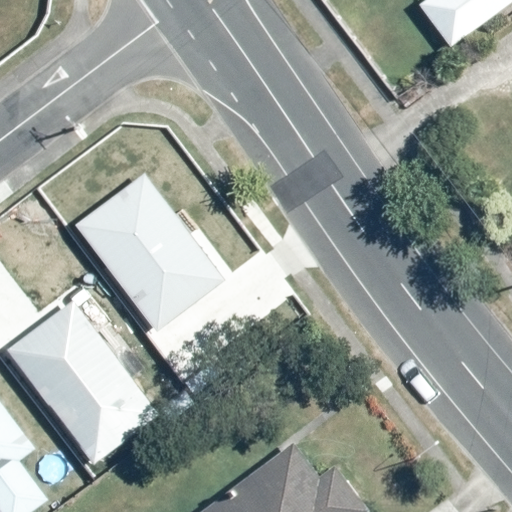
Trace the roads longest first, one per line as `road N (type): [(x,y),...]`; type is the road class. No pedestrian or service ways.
road 1 (residential): [(203,0),(358,231),(511,425)]
road 2 (residential): [(0,143),(189,0)]
